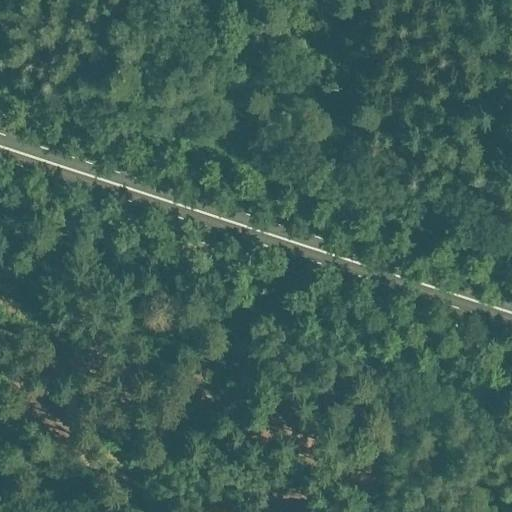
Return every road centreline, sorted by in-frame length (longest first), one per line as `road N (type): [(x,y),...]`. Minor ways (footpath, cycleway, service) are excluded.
road 1 (primary): [(511,312),(0,146)]
road 2 (track): [(253,262),(136,459),(92,511)]
